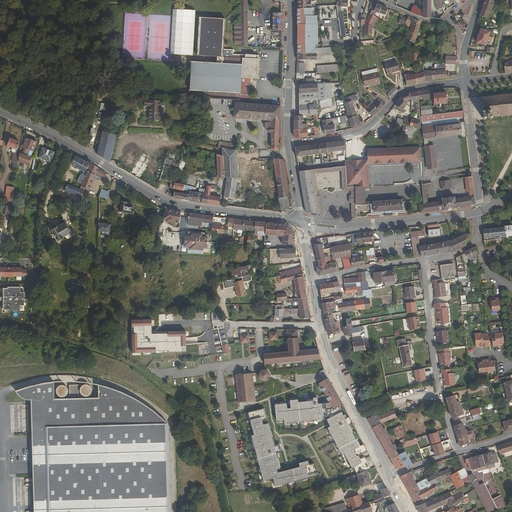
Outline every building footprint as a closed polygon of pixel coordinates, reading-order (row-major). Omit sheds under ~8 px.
[(247,0),(240,0),(240,24),(235,23),(234,43),(240,44),(240,47),(247,47),(247,0)] [(297,0),(298,9),(313,8),(313,2),(308,2),(308,0),(297,0)] [(422,17),(431,18),(431,1),(423,0),(423,12),(421,12),(421,10),(399,1),(396,0),(389,0),(389,3),(422,17)] [(434,0),(438,10),(443,8),(438,0),(434,0)] [(494,2),(489,0),(485,0),(480,17),(487,19),(489,13),(490,13),(494,2)] [(388,8),(372,2),(369,10),(371,11),(385,15),(388,8)] [(298,26),(297,53),(316,53),(316,49),(316,48),(316,45),(318,45),(318,29),(317,29),(317,16),(314,16),(314,12),(316,12),(316,8),(313,8),(298,9),(297,9),(297,25),(298,26)] [(195,10),(174,9),(171,54),(193,56),(195,10)] [(273,30),(282,30),(281,13),(273,13),(273,30)] [(373,15),(370,14),(366,23),(371,26),(373,21),(375,22),(377,18),(373,15)] [(412,19),(408,17),(406,23),(404,25),(407,27),(409,24),(410,25),(412,19)] [(225,19),(200,18),(197,55),(218,57),(217,63),(192,61),(190,90),(250,94),(251,78),(257,78),(259,59),(256,58),(256,55),(246,54),(245,55),(233,54),(234,50),(223,49),(225,19)] [(421,22),(413,19),(410,29),(418,31),(421,22)] [(418,31),(410,29),(406,40),(414,43),(415,43),(418,31)] [(477,43),(486,46),(488,41),(490,42),(491,38),(489,37),(490,33),(481,30),(477,43)] [(421,40),(419,45),(426,49),(429,43),(421,40)] [(335,55),(334,48),(320,49),(316,49),(316,53),(316,56),(335,55)] [(456,65),(457,57),(446,57),(445,65),(456,65)] [(396,61),(385,64),(387,75),(399,71),(396,61)] [(425,82),(433,80),(431,71),(433,71),(435,63),(430,62),(430,72),(423,73),(425,82)] [(297,64),(296,73),(305,74),(305,64),(297,64)] [(317,73),(339,71),(337,65),(316,67),(317,73)] [(431,71),(433,80),(447,79),(456,78),(456,65),(445,65),(445,70),(433,71),(431,71)] [(377,73),(362,76),(365,87),(380,83),(377,73)] [(416,84),(425,82),(423,73),(414,75),(416,84)] [(407,86),(416,84),(414,75),(410,75),(405,77),(407,86)] [(313,115),(319,115),(317,102),(332,98),(331,95),(331,83),(299,85),(299,94),(299,116),(303,116),(313,115)] [(390,99),(398,91),(396,90),(389,98),(390,99)] [(429,98),(428,90),(418,92),(419,100),(429,98)] [(419,100),(418,92),(410,93),(409,94),(409,96),(410,100),(411,101),(419,100)] [(434,93),(433,98),(434,104),(447,103),(446,93),(434,93)] [(481,96),(481,97),(482,98),(483,102),(481,102),(481,104),(482,104),(483,106),(484,106),(484,109),(483,109),(483,111),(482,111),(482,113),(484,113),(484,117),(483,118),(483,119),(484,119),(484,120),(486,120),(486,118),(490,118),(491,119),(492,119),(492,117),(496,117),(496,118),(497,118),(497,117),(502,116),(502,118),(503,118),(503,116),(508,116),(509,117),(510,117),(510,116),(511,115),(511,94),(507,95),(507,93),(506,93),(506,95),(501,95),(501,94),(500,94),(500,95),(495,96),(495,95),(493,95),(494,96),(489,97),(490,95),(488,95),(488,97),(483,97),(481,96)] [(351,101),(352,103),(358,101),(356,95),(350,97),(351,101)] [(410,100),(409,96),(403,98),(402,97),(394,106),(403,113),(409,107),(407,105),(407,104),(404,102),(410,100)] [(161,100),(145,99),(145,106),(149,106),(148,119),(160,121),(161,100)] [(352,129),(365,124),(361,117),(358,118),(352,103),(351,101),(343,104),(348,116),(346,116),(349,122),(352,129)] [(379,112),(385,104),(382,101),(379,103),(379,102),(374,106),(378,111),(379,112)] [(280,106),(240,103),(236,102),(233,118),(270,121),(270,122),(266,122),(265,123),(265,127),(267,128),(268,132),(269,132),(271,133),(272,148),(274,150),(278,150),(279,123),(280,106)] [(372,117),(378,111),(374,106),(371,102),(368,106),(369,107),(366,110),(372,117)] [(431,106),(420,107),(421,115),(432,114),(431,106)] [(459,118),(464,117),(463,111),(421,117),(424,139),(427,139),(461,134),(459,118)] [(410,126),(410,119),(406,119),(407,115),(405,115),(404,120),(398,119),(396,123),(410,126)] [(349,122),(346,116),(332,119),(333,123),(340,122),(340,125),(349,122)] [(410,126),(420,128),(420,120),(414,118),(413,120),(410,119),(410,126)] [(325,134),(336,133),(334,125),(332,125),(331,119),(323,121),(325,134)] [(294,121),(293,130),(302,130),(302,121),(294,121)] [(185,123),(174,123),(174,131),(184,132),(185,123)] [(303,138),(307,138),(307,133),(307,129),(302,130),(293,130),(294,137),(296,139),(303,138)] [(116,135),(102,132),(98,153),(97,154),(110,162),(116,135)] [(20,142),(10,138),(7,146),(11,148),(11,151),(12,152),(13,153),(14,153),(16,152),(20,142)] [(19,155),(18,161),(29,165),(32,158),(25,155),(27,149),(33,152),(37,142),(26,138),(23,148),(24,148),(22,154),(19,153),(19,155)] [(344,141),(325,143),(327,152),(345,150),(344,141)] [(325,143),(310,145),(311,155),(327,152),(325,143)] [(307,155),(305,146),(295,148),(296,157),(307,155)] [(429,146),(425,147),(426,157),(435,156),(434,146),(429,146)] [(131,147),(119,167),(157,190),(161,179),(165,166),(164,166),(131,147)] [(421,147),(367,150),(368,160),(421,158),(421,147)] [(39,158),(51,162),(55,152),(43,148),(39,158)] [(222,148),(223,156),(224,177),(227,178),(237,179),(236,150),(233,150),(222,148)] [(167,153),(164,166),(165,166),(178,170),(181,157),(167,153)] [(75,156),(71,164),(84,172),(89,164),(75,156)] [(436,164),(435,156),(426,157),(427,165),(436,164)] [(345,161),(346,165),(365,164),(368,167),(368,166),(369,164),(371,164),(421,161),(421,158),(368,160),(345,161)] [(284,160),(278,159),(273,159),(281,212),(290,211),(288,198),(287,184),(284,160)] [(107,174),(90,163),(80,189),(84,191),(85,191),(86,188),(90,190),(96,173),(104,178),(107,174)] [(346,165),(347,187),(351,187),(355,187),(355,186),(365,186),(369,186),(368,167),(365,164),(346,165)] [(310,170),(299,171),(306,212),(318,213),(312,187),(310,170)] [(312,187),(318,213),(322,212),(319,199),(320,198),(319,193),(318,193),(315,173),(314,170),(310,170),(312,187)] [(237,179),(227,178),(222,206),(257,210),(259,195),(251,194),(250,195),(235,193),(237,179)] [(450,180),(440,182),(441,190),(451,188),(450,180)] [(180,184),(171,182),(170,188),(183,191),(184,185),(180,184)] [(84,191),(80,189),(67,184),(65,190),(65,191),(81,197),(84,191)] [(203,194),(201,203),(207,204),(209,196),(210,189),(217,190),(216,186),(211,186),(211,187),(207,186),(205,194),(203,194)] [(365,186),(355,186),(356,205),(366,205),(366,202),(365,189),(365,186)] [(7,197),(12,197),(14,188),(6,187),(5,196),(7,197)] [(217,190),(210,189),(209,196),(207,204),(219,206),(220,197),(213,196),(214,194),(216,194),(217,190)] [(102,190),(99,197),(107,199),(109,193),(102,190)] [(418,204),(420,213),(442,209),(443,211),(456,209),(457,207),(475,204),(473,191),(468,192),(469,196),(455,199),(455,197),(441,199),(441,201),(428,203),(423,203),(418,204)] [(189,201),(190,196),(174,192),(173,197),(179,199),(189,201)] [(201,203),(203,194),(191,192),(190,196),(189,201),(201,203)] [(265,196),(259,195),(257,210),(263,210),(265,196)] [(356,205),(356,218),(360,217),(360,212),(371,211),(371,214),(381,214),(382,216),(395,215),(395,212),(406,212),(405,202),(402,202),(402,199),(373,201),(373,204),(366,205),(356,205)] [(132,203),(122,202),(120,212),(133,214),(134,209),(133,208),(134,207),(133,205),(132,205),(132,203)] [(180,212),(165,209),(162,220),(179,223),(180,212)] [(213,217),(196,215),(196,219),(194,218),(193,225),(201,226),(208,226),(208,223),(210,223),(213,223),(213,217)] [(227,218),(213,217),(213,223),(212,230),(217,230),(217,240),(228,241),(228,237),(228,234),(223,233),(223,226),(226,226),(227,218)] [(234,219),(227,218),(226,226),(223,226),(223,233),(228,234),(228,227),(234,227),(234,219)] [(245,220),(234,219),(234,227),(234,230),(244,230),(245,220)] [(266,223),(255,221),(255,231),(254,236),(265,236),(265,235),(266,223)] [(65,222),(52,230),(58,241),(71,233),(65,222)] [(99,223),(99,231),(109,233),(110,230),(111,225),(99,223)] [(287,224),(266,223),(265,235),(282,236),(283,237),(282,244),(294,245),(295,232),(287,224)] [(483,229),(484,241),(506,239),(505,237),(511,236),(511,225),(504,226),(504,227),(483,229)] [(187,247),(187,253),(202,254),(202,249),(207,249),(208,234),(202,234),(202,232),(184,231),(183,247),(187,247)] [(373,232),(362,233),(362,235),(355,236),(356,243),(373,241),(373,232)] [(466,245),(467,233),(452,240),(454,251),(466,245)] [(414,258),(454,251),(452,240),(419,246),(418,237),(418,236),(411,237),(414,258)] [(314,244),(317,261),(324,260),(324,259),(329,258),(328,255),(332,254),(333,258),(333,259),(343,257),(351,256),(350,244),(331,247),(331,248),(323,250),(320,238),(317,238),(314,243),(314,244)] [(465,252),(465,253),(468,259),(469,259),(470,262),(477,258),(477,254),(478,254),(475,247),(465,252)] [(296,257),(296,249),(280,249),(280,258),(296,257)] [(328,274),(339,270),(337,262),(331,263),(330,259),(333,258),(332,254),(328,255),(329,258),(324,259),(324,260),(328,274)] [(461,255),(456,258),(458,277),(459,283),(465,282),(465,279),(465,274),(464,274),(464,272),(465,272),(464,262),(462,263),(461,255)] [(345,269),(352,268),(351,258),(351,256),(343,257),(345,269)] [(352,268),(365,265),(363,256),(351,258),(352,268)] [(318,276),(328,274),(324,260),(317,261),(319,266),(316,266),(318,276)] [(442,279),(455,277),(453,264),(440,266),(442,279)] [(231,270),(233,279),(251,275),(251,265),(231,270)] [(0,276),(21,276),(21,267),(0,266),(0,276)] [(303,277),(301,268),(280,273),(281,276),(286,275),(287,281),(294,279),(303,277)] [(344,279),(344,280),(345,284),(360,282),(366,281),(365,279),(364,272),(357,273),(358,278),(344,279)] [(387,272),(374,273),(375,282),(388,281),(387,272)] [(286,275),(281,276),(277,277),(278,284),(287,281),(286,275)] [(307,298),(303,277),(294,279),(297,299),(307,298)] [(432,281),(432,284),(434,284),(435,297),(446,296),(445,282),(440,283),(440,279),(432,281)] [(334,292),(333,282),(319,284),(322,303),(321,304),(330,302),(335,301),(334,298),(334,297),(330,297),(330,294),(330,293),(334,292)] [(345,293),(354,292),(357,291),(361,291),(361,286),(360,282),(345,284),(345,293)] [(19,287),(6,287),(6,288),(1,288),(2,309),(6,309),(6,311),(19,311),(18,305),(23,305),(23,292),(19,292),(19,287)] [(413,287),(405,288),(407,299),(415,298),(413,287)] [(371,289),(368,290),(361,291),(357,291),(358,297),(366,296),(366,299),(372,298),(371,289)] [(308,308),(307,298),(297,299),(292,300),(292,303),(298,302),(299,309),(308,308)] [(498,298),(495,298),(493,299),(494,300),(489,300),(491,311),(500,310),(498,298)] [(360,310),(370,308),(369,299),(355,301),(355,305),(359,305),(360,310)] [(323,314),(340,312),(339,309),(331,310),(331,308),(336,307),(335,301),(330,302),(321,304),(323,314)] [(352,311),(360,310),(359,305),(355,305),(355,301),(350,302),(352,311)] [(339,303),(339,309),(340,312),(352,311),(350,302),(342,303),(339,303)] [(433,304),(434,308),(436,308),(438,324),(449,323),(448,307),(446,307),(446,303),(433,304)] [(310,317),(308,308),(299,309),(284,309),(277,309),(277,305),(275,305),(274,316),(273,322),(281,322),(282,311),(290,312),(290,314),(299,314),(300,320),(310,317)] [(355,312),(352,311),(348,312),(345,313),(346,319),(350,319),(351,321),(355,321),(354,316),(356,316),(355,312)] [(324,316),(326,325),(334,323),(332,314),(324,316)] [(420,321),(419,317),(409,319),(410,330),(420,329),(419,324),(419,321),(420,321)] [(350,319),(346,319),(347,327),(342,328),(345,336),(351,335),(351,333),(350,327),(352,327),(351,321),(350,319)] [(326,325),(328,335),(339,332),(337,322),(334,323),(326,325)] [(436,331),(437,344),(449,343),(447,330),(446,330),(445,327),(437,328),(438,331),(436,331)] [(321,359),(318,349),(299,351),(298,338),(301,338),(300,330),(287,330),(289,352),(264,354),(265,365),(277,363),(277,365),(308,363),(308,360),(321,359)] [(493,346),(501,345),(503,345),(503,343),(504,343),(503,332),(502,331),(499,331),(498,333),(494,333),(491,333),(492,337),(493,346)] [(483,346),(481,334),(481,332),(474,333),(476,347),(483,346)] [(483,347),(486,347),(490,346),(488,333),(481,334),(483,346),(483,347)] [(248,335),(240,335),(241,343),(249,342),(248,335)] [(406,339),(396,341),(397,347),(399,347),(403,368),(412,366),(408,346),(407,346),(406,339)] [(364,341),(353,343),(354,351),(365,350),(364,341)] [(438,351),(440,365),(451,364),(448,348),(439,349),(439,351),(438,351)] [(485,360),(487,372),(496,371),(494,360),(489,361),(489,359),(485,360)] [(479,373),(487,372),(485,360),(480,360),(480,362),(477,362),(479,373)] [(261,371),(259,373),(259,375),(259,377),(259,378),(260,379),(262,381),(263,381),(265,382),(267,381),(269,379),(270,377),(270,375),(270,373),(268,371),(266,370),(263,370),(261,371)] [(441,371),(442,375),(443,375),(445,386),(454,385),(453,373),(451,374),(450,370),(441,371)] [(243,374),(236,375),(239,403),(256,401),(253,373),(248,374),(243,374)] [(342,404),(328,379),(319,384),(330,402),(329,403),(318,404),(317,398),(313,398),(313,401),(298,403),(298,400),(290,401),(291,408),(287,409),(287,404),(275,405),(277,421),(284,420),(284,423),(326,419),(330,427),(328,428),(342,456),(345,455),(352,468),(353,468),(356,474),(367,471),(371,469),(365,457),(360,459),(359,456),(367,452),(364,444),(359,447),(349,426),(353,424),(349,417),(345,419),(338,406),(342,404)] [(97,399),(53,400),(53,383),(48,383),(39,385),(29,387),(24,389),(14,392),(16,395),(18,397),(20,399),(23,400),(25,401),(30,401),(32,511),(167,511),(166,424),(162,420),(152,412),(143,406),(137,402),(125,396),(117,392),(111,390),(104,388),(96,386),(97,399)] [(68,392),(67,392),(66,390),(66,389),(64,387),(63,386),(60,386),(59,387),(57,387),(56,389),(55,390),(55,392),(55,395),(56,397),(59,398),(62,398),(63,398),(63,397),(81,397),(83,398),(85,398),(87,397),(88,396),(89,395),(90,393),(90,391),(90,389),(89,388),(87,386),(86,386),(83,386),(81,386),(80,387),(79,388),(79,390),(78,392),(77,392),(77,386),(68,386),(68,392)] [(446,398),(449,409),(453,407),(452,406),(457,405),(459,404),(458,402),(456,403),(454,396),(446,398)] [(453,407),(449,409),(452,418),(460,415),(457,405),(452,406),(453,407)] [(248,413),(254,435),(251,436),(263,481),(273,479),(275,487),(308,478),(307,475),(316,473),(314,464),(309,465),(308,461),(299,464),(300,467),(281,472),(276,454),(281,452),(279,445),(274,446),(268,424),(263,425),(262,421),(267,420),(264,409),(248,413)] [(381,424),(396,417),(393,411),(379,417),(377,414),(367,419),(372,428),(381,424)] [(511,430),(511,420),(503,423),(506,432),(511,430)] [(372,428),(390,459),(397,469),(412,464),(405,452),(399,455),(395,448),(396,448),(394,445),(393,445),(386,432),(387,432),(385,428),(384,429),(381,424),(372,428)] [(461,434),(467,432),(466,430),(464,430),(463,424),(454,426),(457,436),(461,435),(461,434)] [(401,425),(393,430),(398,440),(406,435),(401,425)] [(472,437),(470,431),(467,432),(461,434),(461,435),(457,436),(460,446),(469,443),(467,439),(472,437)] [(441,450),(448,448),(444,434),(440,435),(440,436),(437,436),(441,450)] [(412,440),(409,435),(403,438),(403,440),(400,441),(402,445),(405,443),(406,447),(410,445),(409,441),(412,440)] [(511,441),(497,447),(500,454),(511,450),(511,441)] [(469,469),(471,470),(473,469),(474,470),(476,470),(476,468),(477,468),(478,471),(482,470),(483,474),(488,473),(487,469),(489,468),(495,467),(494,464),(491,453),(482,455),(465,460),(466,465),(468,465),(469,469)] [(445,478),(450,475),(452,475),(449,469),(442,473),(445,478)] [(372,484),(367,471),(356,474),(361,487),(372,484)] [(416,484),(409,472),(400,477),(408,491),(417,487),(420,491),(427,488),(431,486),(442,480),(438,473),(416,484)] [(450,475),(457,489),(464,485),(457,472),(452,475),(450,475)] [(476,491),(480,500),(490,495),(484,484),(480,486),(477,479),(476,480),(472,474),(468,476),(471,481),(476,491)] [(417,487),(408,491),(414,502),(430,494),(427,488),(420,491),(417,487)] [(390,495),(387,488),(380,490),(381,493),(377,495),(378,496),(373,498),(374,501),(390,495)] [(463,501),(464,500),(461,494),(453,499),(450,493),(440,498),(442,505),(446,504),(449,509),(454,506),(455,507),(463,501)] [(346,499),(349,509),(361,505),(357,495),(346,499)] [(428,511),(442,505),(440,498),(425,504),(428,511)] [(347,510),(343,511),(342,511),(369,511),(372,511),(369,503),(369,502),(361,505),(349,509),(347,510)] [(325,509),(326,511),(342,511),(343,511),(347,510),(344,503),(325,509)] [(398,511),(394,503),(387,507),(388,511),(398,511)]
